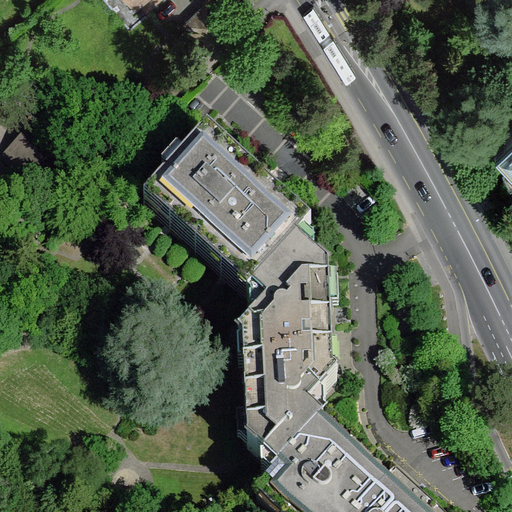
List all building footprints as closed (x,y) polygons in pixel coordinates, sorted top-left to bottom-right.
[(229,25),(209,3),(187,24),(208,46),(229,25)] [(511,125),(496,140),(508,152),(505,155),(511,168),(511,125)] [(58,148),(39,127),(11,155),(30,175),(58,148)] [(249,303),(254,298),(298,249),(312,233),(208,139),(145,209),(249,303)] [(285,360),(326,357),(333,357),(329,276),(298,249),(254,298),(269,310),(239,343),(246,350),(250,348),(251,370),(286,369),(285,360)] [(285,360),(286,369),(251,370),(245,370),(248,450),(280,477),(324,428),(307,416),(338,383),(331,377),(327,377),(326,357),(285,360)] [(371,511),(392,489),(324,428),(280,477),(263,496),(280,511),(371,511)] [(417,511),(392,489),(371,511),(417,511)]
